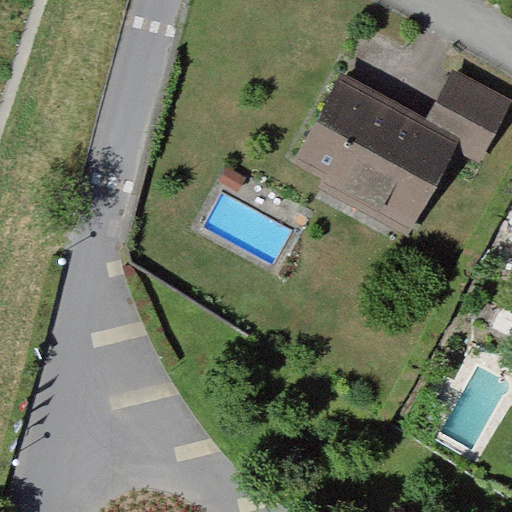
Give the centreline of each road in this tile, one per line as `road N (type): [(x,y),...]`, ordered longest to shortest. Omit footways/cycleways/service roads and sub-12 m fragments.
road 1 (residential): [(160,0),(93,260)]
road 2 (unknown): [(54,402),(224,511)]
